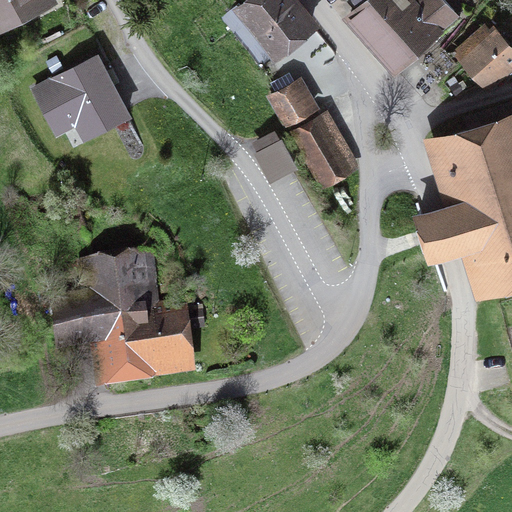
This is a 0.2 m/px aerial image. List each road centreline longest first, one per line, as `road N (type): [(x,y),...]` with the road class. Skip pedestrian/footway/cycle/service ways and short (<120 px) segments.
road 1 (unclassified): [(0,430),(75,412),(230,395),(308,367),(361,304),(376,239),(375,76)]
road 2 (unclassified): [(375,76),(436,195),(465,307),(451,428),(398,511)]
